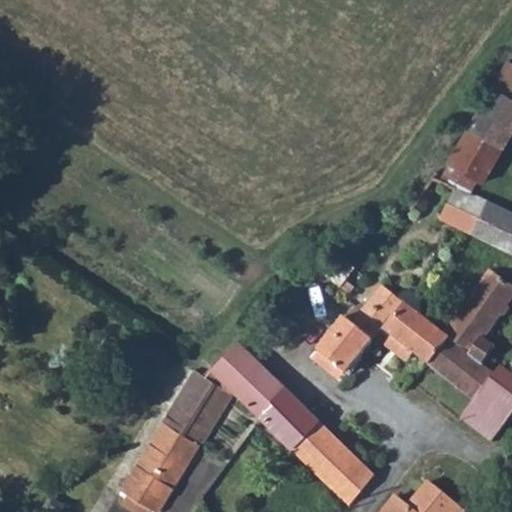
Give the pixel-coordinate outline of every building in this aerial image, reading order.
[(511,139),(499,163),(511,169),(511,139)] [(493,175),(511,185),(511,169),(499,163),(493,175)] [(466,201),(511,225),(511,185),(493,175),(485,171),(466,201)] [(410,272),(396,261),(379,282),(392,294),(410,272)] [(335,286),(353,302),(366,289),(348,271),(335,286)] [(379,309),(392,294),(379,282),(366,298),(379,309)] [(448,335),(454,340),(465,326),(433,297),(408,325),(398,336),(418,352),(432,335),(440,343),(441,344),(448,335)] [(398,336),(408,325),(400,318),(388,327),(398,336)] [(511,323),(492,351),(497,355),(478,377),(511,406),(511,415),(500,430),(511,440),(511,323)] [(454,340),(448,335),(441,344),(460,360),(479,339),(470,331),(465,326),(454,340)] [(388,380),(392,383),(418,352),(398,336),(388,327),(362,358),(363,359),(388,380)] [(324,420),(244,337),(209,371),(206,368),(168,422),(200,443),(202,444),(240,385),(299,446),(324,420)] [(462,362),(478,377),(497,355),(492,351),(479,339),(460,360),(462,362)] [(441,344),(440,343),(434,350),(456,370),(462,362),(460,360),(441,344)] [(388,380),(363,359),(357,366),(382,387),(388,380)] [(151,511),(157,511),(200,443),(168,422),(206,368),(201,364),(121,490),(128,495),(122,504),(132,511),(147,511),(149,510),(151,511)] [(352,502),(379,476),(324,420),(299,446),(310,458),(352,502)] [(414,511),(404,503),(395,511),(452,511),(455,510),(434,492),(416,511),(414,511)]
